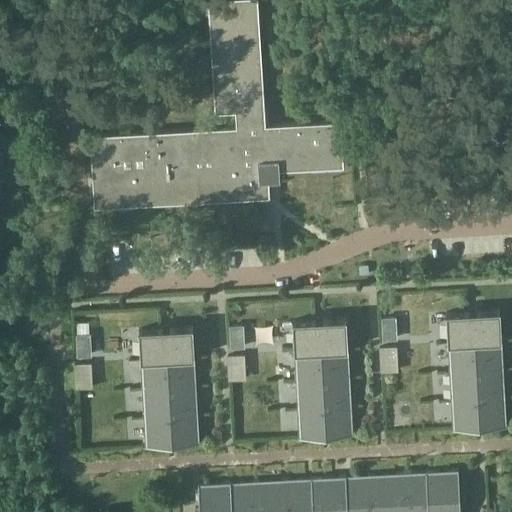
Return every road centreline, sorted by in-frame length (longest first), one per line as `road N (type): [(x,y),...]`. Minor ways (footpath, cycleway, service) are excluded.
road 1 (residential): [(511,226),(369,235),(278,278),(85,289)]
road 2 (residential): [(85,289),(74,111)]
road 3 (residential): [(0,210),(24,118),(74,111)]
